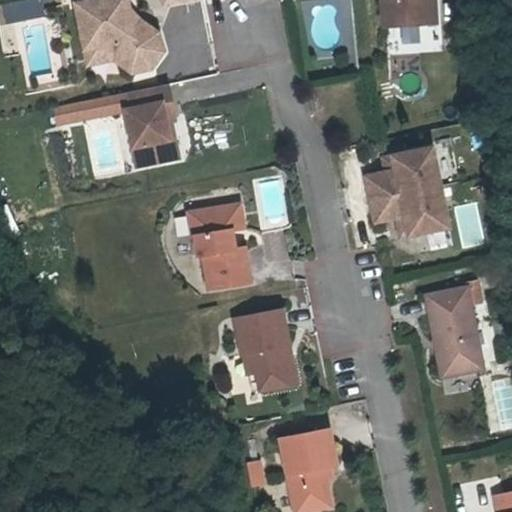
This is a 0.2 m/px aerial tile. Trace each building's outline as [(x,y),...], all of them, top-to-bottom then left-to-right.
[(5,22),(43,16),(40,0),(24,0),(2,4),(5,22)] [(72,0),(82,42),(113,35),(115,47),(130,57),(144,54),(152,40),(148,25),(133,15),(129,16),(120,18),(116,0),(72,0)] [(129,16),(124,0),(116,0),(120,18),(129,16)] [(377,0),(379,26),(433,21),(431,0),(377,0)] [(159,76),(119,84),(125,121),(119,121),(123,140),(132,138),(136,157),(168,152),(165,130),(159,131),(156,114),(161,113),(166,112),(159,76)] [(161,113),(156,114),(159,131),(165,130),(161,113)] [(132,138),(123,140),(126,159),(136,157),(132,138)] [(423,144),(383,153),(385,161),(377,164),(378,170),(357,175),(368,218),(389,213),(393,212),(396,221),(400,220),(403,229),(440,221),(423,144)] [(385,161),(383,153),(375,155),(377,164),(385,161)] [(227,204),(231,229),(238,227),(234,203),(227,204)] [(231,229),(227,204),(182,212),(187,237),(189,236),(193,255),(198,254),(204,289),(245,281),(239,246),(228,248),(225,230),(231,229)] [(393,212),(389,213),(394,232),(403,229),(400,220),(396,221),(393,212)] [(15,247),(25,270),(39,264),(28,241),(15,247)] [(461,279),(462,284),(464,283),(467,300),(477,298),(472,276),(461,279)] [(440,374),(481,365),(467,300),(464,283),(462,284),(422,292),(440,374)] [(248,350),(251,371),(255,387),(290,381),(276,307),(230,316),(237,352),(239,352),(248,350)] [(248,350),(239,352),(243,373),(251,371),(248,350)] [(318,463),(324,462),(331,460),(323,424),(275,435),(292,510),(326,503),(320,474),(318,463)] [(244,463),(251,488),(267,484),(260,459),(244,463)] [(318,463),(320,474),(326,473),(324,462),(318,463)] [(504,492),(494,494),(498,511),(507,511),(508,511),(504,492)]
